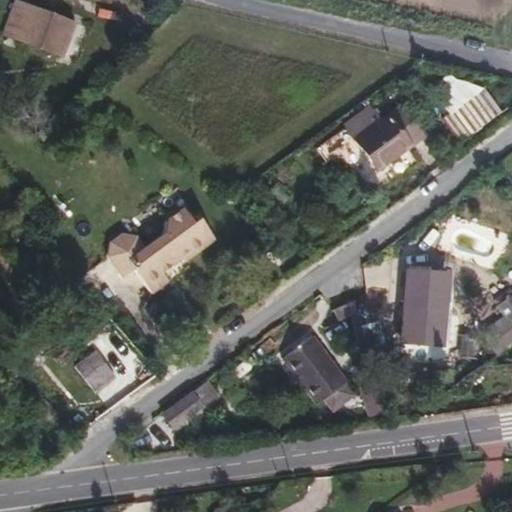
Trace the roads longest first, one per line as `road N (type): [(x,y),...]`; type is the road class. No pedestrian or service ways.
road 1 (residential): [(511,134),(85,449),(90,482)]
road 2 (tertiary): [(501,428),(90,482)]
road 3 (residential): [(252,0),(511,62)]
